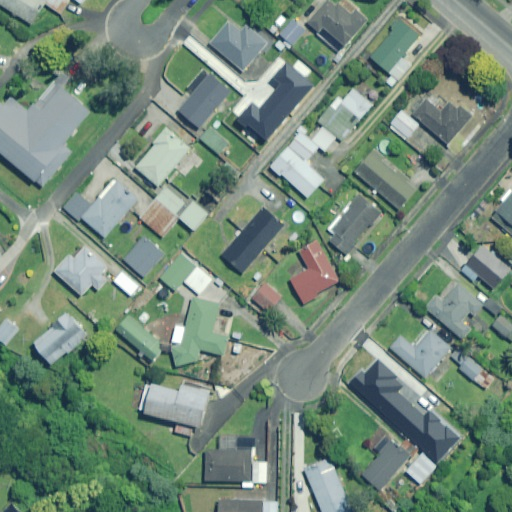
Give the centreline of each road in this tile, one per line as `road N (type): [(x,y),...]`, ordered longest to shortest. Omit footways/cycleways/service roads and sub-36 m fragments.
road 1 (residential): [(302,374),(511,131)]
road 2 (residential): [(184,0),(155,41),(138,42),(121,28),(121,13),(139,0)]
